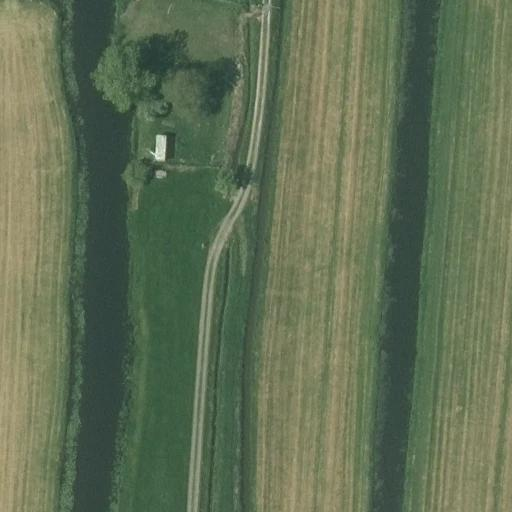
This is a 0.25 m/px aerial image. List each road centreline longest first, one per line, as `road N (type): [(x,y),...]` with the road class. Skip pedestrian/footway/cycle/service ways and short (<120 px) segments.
road 1 (track): [(196,511),(212,255),(245,185)]
road 2 (track): [(264,0),(245,185)]
